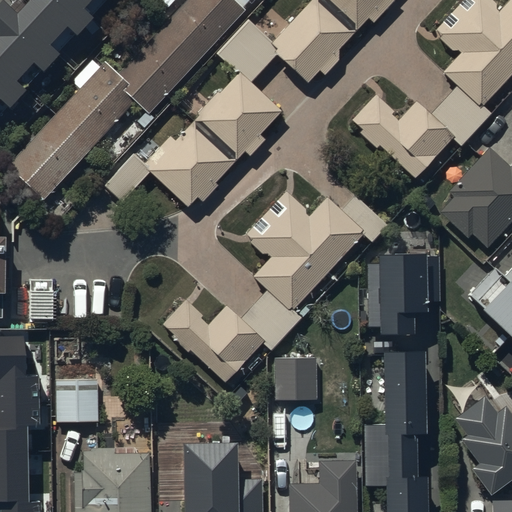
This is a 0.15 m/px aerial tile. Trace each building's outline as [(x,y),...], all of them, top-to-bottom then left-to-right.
[(14,0),(12,3),(8,0),(0,0),(0,96),(5,101),(25,80),(13,69),(28,53),(37,62),(56,42),(45,32),(62,15),(72,24),(90,6),(83,0),(14,0)] [(243,4),(238,0),(181,0),(118,69),(103,55),(7,160),(44,193),(133,95),(148,108),(243,4)] [(324,0),(304,0),(268,38),(277,47),(305,73),(351,25),(324,0)] [(324,0),(351,25),(375,0),(324,0)] [(485,0),(459,0),(454,6),(511,59),(511,0),(504,0),(496,10),(485,0)] [(511,65),(511,59),(454,6),(437,24),(461,46),(443,66),(458,79),(480,100),(511,65)] [(230,34),(262,63),(277,47),(268,38),(246,17),(230,34)] [(236,69),(247,79),(262,63),(230,34),(215,49),(236,69)] [(200,110),(193,118),(230,153),(275,105),(247,79),(236,69),(216,91),(215,89),(198,108),(200,110)] [(442,96),(475,126),(490,109),(480,100),(458,79),(442,96)] [(475,126),(442,96),(428,112),(451,133),(460,142),(475,126)] [(372,97),(355,115),(416,171),(451,133),(428,112),(414,100),(396,119),(372,97)] [(187,200),(230,153),(193,118),(173,139),(167,133),(143,159),(148,164),(187,200)] [(511,156),(508,161),(487,141),(444,186),(451,193),(439,207),(466,233),(470,228),(484,241),(511,211),(511,156)] [(120,194),(148,164),(143,159),(132,150),(104,180),(120,194)] [(282,192),(265,211),(326,267),(361,229),(338,208),(325,195),(307,215),(282,192)] [(361,229),(371,238),(386,222),(353,192),(338,208),(361,229)] [(326,267),(265,211),(248,229),(272,251),(254,271),(268,284),(291,305),(326,267)] [(420,246),(372,247),(373,257),(365,257),(367,322),(374,321),(374,326),(411,325),(410,302),(423,301),(423,297),(438,297),(436,252),(421,252),(420,246)] [(511,275),(504,268),(476,298),(511,331),(511,275)] [(252,300),(285,330),(300,314),(291,305),(268,284),(252,300)] [(285,330),(252,300),(237,316),(260,337),(269,347),(285,330)] [(181,301),(164,319),(225,375),(260,337),(237,316),(223,304),(205,323),(181,301)] [(420,339),(377,341),(379,419),(361,420),(363,481),(380,480),(380,511),(423,511),(422,467),(411,467),(409,424),(422,424),(420,339)] [(30,400),(29,347),(0,347),(0,511),(33,511),(31,428),(40,428),(39,399),(30,400)] [(314,354),(272,354),(272,395),(314,395),(314,354)] [(99,383),(57,383),(57,423),(99,423),(99,383)] [(151,388),(151,434),(179,434),(179,388),(151,388)] [(481,391),(452,412),(465,429),(459,433),(477,458),(470,463),(488,488),(511,470),(511,412),(502,399),(492,406),(481,391)] [(237,443),(183,443),(184,511),(262,511),(262,481),(238,481),(237,443)] [(148,511),(147,457),(134,457),(134,452),(91,453),(91,456),(82,456),(82,477),(73,477),(74,511),(148,511)] [(353,511),(353,454),(317,455),(317,478),(287,478),(287,511),(353,511)] [(511,511),(511,496),(491,497),(490,511),(511,511)]
